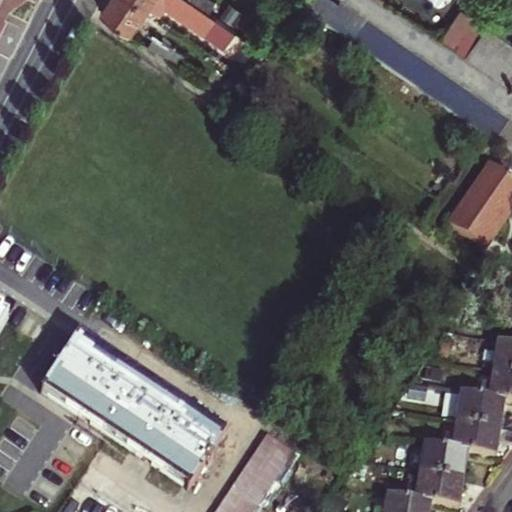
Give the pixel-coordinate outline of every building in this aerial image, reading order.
[(134,0),(109,0),(100,13),(131,33),(148,9),(134,0)] [(134,0),(148,9),(153,0),(134,0)] [(209,13),(190,0),(187,0),(182,8),(210,27),(216,18),(209,13)] [(190,0),(209,13),(215,3),(210,0),(190,0)] [(511,124),(433,70),(420,60),(332,0),(311,0),(303,12),(315,21),(511,157),(511,124)] [(466,57),(487,26),(475,18),(454,49),(466,57)] [(511,42),(488,25),(487,26),(466,57),(511,88),(511,42)] [(243,63),(255,45),(236,31),(223,50),(243,63)] [(155,36),(148,45),(178,66),(184,56),(155,36)] [(511,182),(492,169),(450,230),(487,255),(511,218),(511,182)] [(43,391),(154,464),(184,484),(192,489),(225,440),(189,415),(192,411),(179,403),(177,407),(127,374),(129,370),(115,361),(113,365),(77,341),(43,391)] [(431,511),(433,506),(459,510),(462,497),(466,471),(469,454),(496,458),(498,448),(503,420),(506,403),(511,403),(511,346),(498,344),(489,400),(462,396),(452,450),(425,446),(415,502),(388,498),(385,511),(431,511)] [(294,455),(267,438),(260,449),(287,467),(294,455)] [(260,449),(253,461),(279,478),(287,467),(260,449)] [(279,478),(253,461),(244,473),(271,491),(278,480),(279,478)] [(244,473),(237,484),(264,502),(271,491),(244,473)] [(237,484),(229,497),(252,511),(257,511),(264,502),(237,484)] [(252,511),(229,497),(221,509),(224,511),(252,511)]
